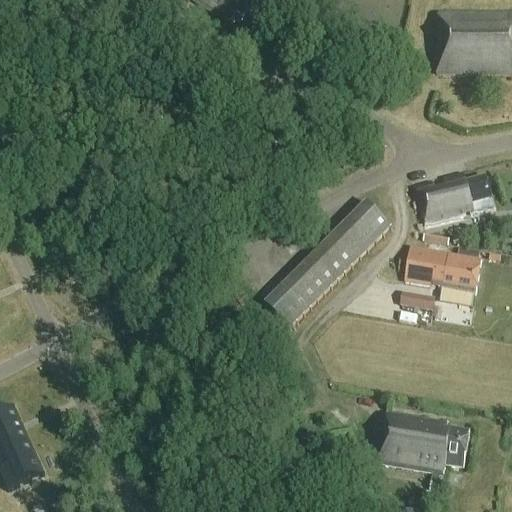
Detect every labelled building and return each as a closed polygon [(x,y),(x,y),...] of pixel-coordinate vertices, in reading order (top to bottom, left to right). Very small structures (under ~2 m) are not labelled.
[(186,0),(231,29),(235,22),(243,27),(259,0),(186,0)] [(511,17),(438,18),(438,78),(511,77),(511,17)] [(434,192),(431,185),(413,190),(423,229),(492,212),(484,179),(465,185),(463,175),(444,181),(446,188),(434,192)] [(263,306),(289,332),(290,332),(391,230),(364,203),(263,306)] [(461,234),(451,233),(450,245),(460,246),(461,234)] [(479,263),(410,251),(405,284),(474,295),(479,263)] [(433,300),(400,295),(398,309),(431,314),(433,300)] [(0,473),(0,478),(7,495),(44,478),(13,409),(0,415),(0,451),(10,472),(1,476),(0,473)] [(388,416),(379,466),(432,476),(429,493),(440,495),(444,469),(463,472),(469,436),(446,432),(447,426),(388,416)]
